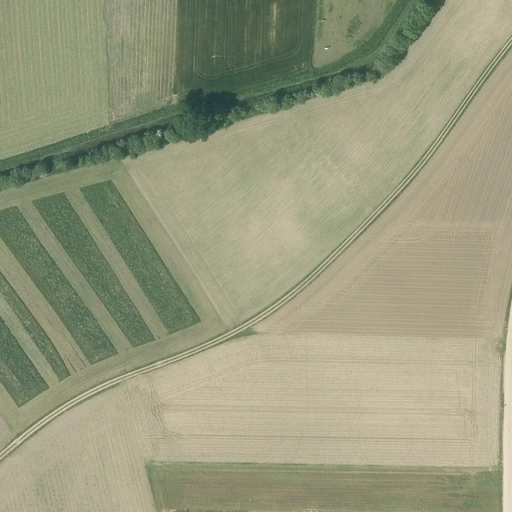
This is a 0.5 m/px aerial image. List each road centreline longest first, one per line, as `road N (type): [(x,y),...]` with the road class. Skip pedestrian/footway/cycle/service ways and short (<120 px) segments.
road 1 (track): [(511,39),(395,194),(305,284),(237,332),(83,396),(0,458)]
road 2 (track): [(506,511),(511,340)]
